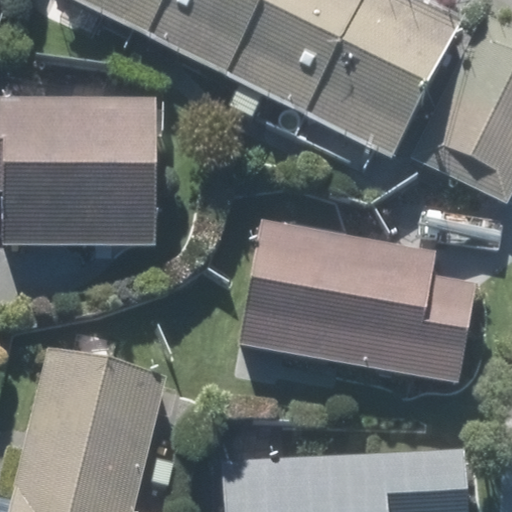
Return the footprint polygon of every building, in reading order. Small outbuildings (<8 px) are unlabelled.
[(10,0),(0,0),(0,30),(1,31),(10,0)] [(413,0),(69,0),(398,165),(468,27),(413,0)] [(511,29),(483,16),(412,164),(511,211),(511,29)] [(158,252),(160,108),(0,106),(0,197),(8,197),(7,250),(158,252)] [(266,223),(242,350),(466,391),(485,287),(438,278),(442,256),(266,223)] [(142,511),(174,378),(53,350),(17,503),(0,499),(0,511),(142,511)] [(479,511),(476,450),(226,464),(229,511),(479,511)]
